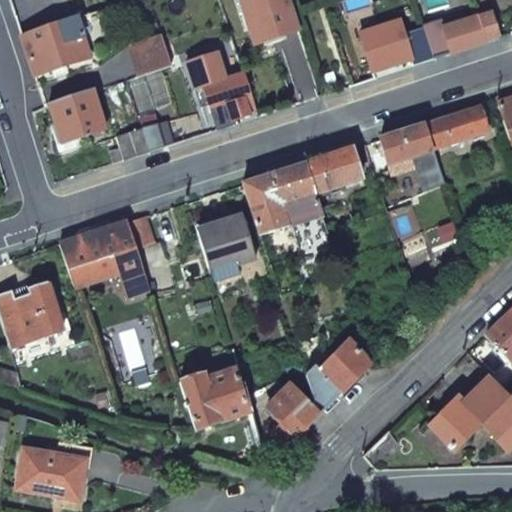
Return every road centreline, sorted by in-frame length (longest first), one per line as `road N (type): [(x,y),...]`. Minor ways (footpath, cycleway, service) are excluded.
road 1 (residential): [(511,54),(53,214)]
road 2 (residential): [(290,488),(511,267)]
road 3 (residential): [(511,484),(290,488)]
road 4 (residential): [(53,214),(0,50)]
